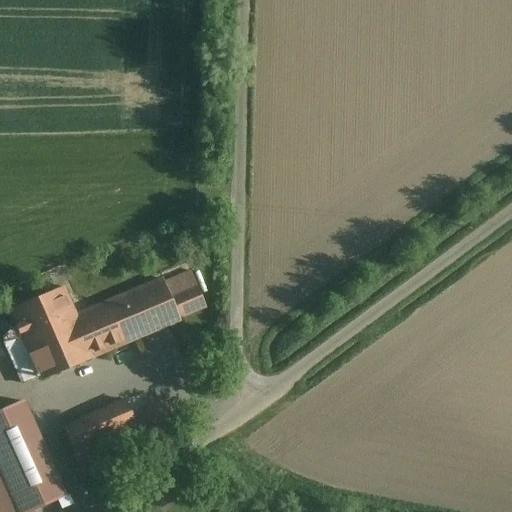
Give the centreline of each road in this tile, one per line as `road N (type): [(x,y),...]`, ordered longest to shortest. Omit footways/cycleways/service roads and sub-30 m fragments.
road 1 (unclassified): [(242,415),(236,329),(243,0)]
road 2 (unclassified): [(242,415),(511,214)]
road 3 (unclassified): [(110,511),(242,415)]
